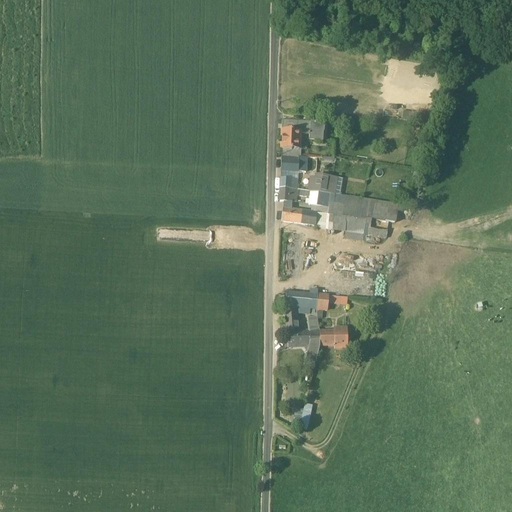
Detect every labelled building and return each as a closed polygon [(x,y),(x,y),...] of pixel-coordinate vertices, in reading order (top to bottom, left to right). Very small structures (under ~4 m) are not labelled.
[(310,124),(283,123),(282,133),(298,134),(309,136),(310,127),(310,124)] [(323,134),(323,129),(313,127),(310,127),(309,136),(314,137),(313,142),(321,143),(322,143),(323,134)] [(298,134),(282,133),(281,150),(298,151),(298,134)] [(297,160),(281,158),(280,172),(297,173),(297,160)] [(315,176),(315,179),(310,178),(308,193),(310,193),(318,194),(325,195),(328,178),(315,176)] [(328,178),(325,195),(329,195),(334,196),(336,180),(328,178)] [(298,181),(280,179),(280,189),(297,191),(298,181)] [(297,191),(280,189),(279,202),(296,203),(296,197),(297,191)] [(318,194),(310,193),(310,199),(309,206),(316,207),(318,194)] [(325,195),(318,194),(316,207),(324,208),(325,201),(328,202),(329,195),(325,195)] [(317,215),(315,227),(344,231),(342,239),(376,244),(377,237),(385,239),(386,231),(370,229),(371,220),(395,224),(398,206),(334,196),(329,195),(328,202),(325,201),(324,208),(327,208),(326,216),(317,215)] [(294,211),(282,210),(281,222),(301,225),(302,212),(297,212),(297,209),(295,209),(294,211)] [(317,215),(302,212),(301,225),(315,227),(317,215)] [(316,296),(286,293),(285,309),(315,311),(316,296)] [(337,298),(316,296),(315,311),(337,313),(337,312),(337,298)] [(346,299),(337,298),(337,312),(345,313),(346,299)] [(309,333),(298,334),(297,318),(285,318),(287,349),(310,348),(311,348),(319,348),(319,333),(309,333)] [(316,319),(307,319),(309,333),(315,333),(315,331),(318,331),(316,319)] [(345,329),(336,330),(336,333),(334,333),(334,347),(334,350),(346,350),(345,329)] [(334,333),(319,333),(319,348),(334,347),(334,333)] [(311,348),(310,348),(306,361),(308,361),(307,362),(309,362),(309,361),(315,363),(319,348),(311,348)] [(297,410),(293,427),(299,429),(303,411),(297,410)]
